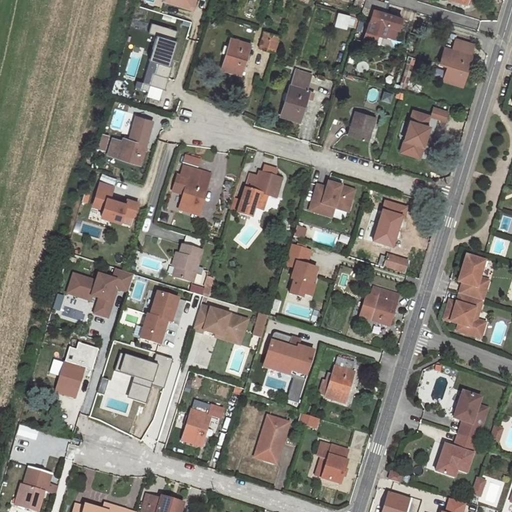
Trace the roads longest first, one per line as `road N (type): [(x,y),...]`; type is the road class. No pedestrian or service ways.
road 1 (residential): [(188,121),(454,198)]
road 2 (residential): [(88,444),(308,511)]
road 3 (unknown): [(54,511),(62,473),(88,444),(119,301)]
road 4 (residential): [(454,198),(511,9)]
road 5 (residential): [(358,511),(412,335)]
road 6 (unknown): [(145,461),(199,291)]
road 7 (residential): [(412,335),(454,198)]
road 8 (unknown): [(405,358),(277,318)]
